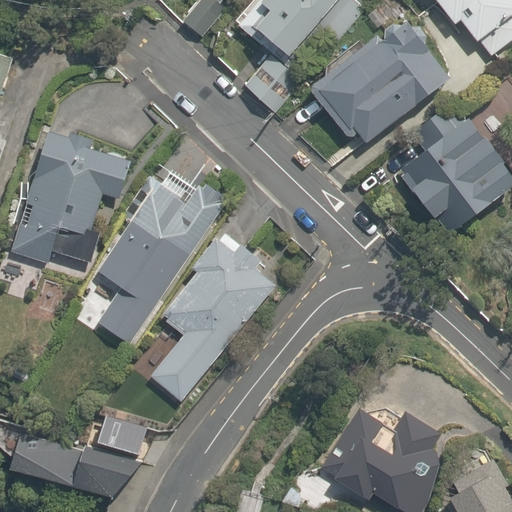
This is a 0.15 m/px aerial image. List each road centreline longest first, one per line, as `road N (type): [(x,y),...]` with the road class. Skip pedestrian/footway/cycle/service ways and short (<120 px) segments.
road 1 (residential): [(380,284),(345,234),(129,25)]
road 2 (tertiary): [(380,284),(334,294),(313,310),(227,422),(172,511)]
road 3 (residential): [(511,375),(442,308),(380,284)]
